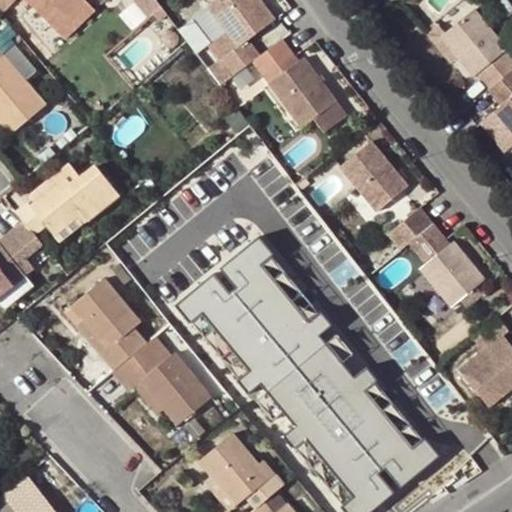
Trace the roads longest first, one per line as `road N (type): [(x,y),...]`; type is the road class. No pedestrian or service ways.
road 1 (residential): [(511,228),(329,0)]
road 2 (residential): [(0,361),(135,511)]
